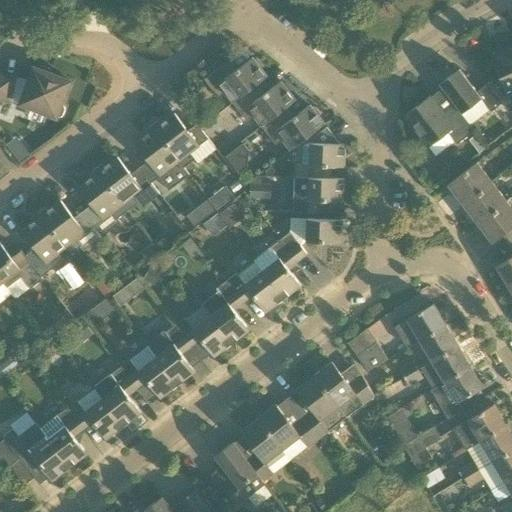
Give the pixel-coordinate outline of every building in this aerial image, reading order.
[(499,67),(495,68),(503,87),(511,107),(511,47),(501,52),(506,63),(499,67)] [(204,79),(218,97),(225,92),(232,103),(254,86),(267,77),(252,57),(233,72),(225,63),(204,79)] [(34,67),(19,104),(57,118),(57,116),(60,117),(62,116),(65,111),(65,107),(61,106),(71,81),(49,73),(50,70),(48,67),(42,65),(39,66),(38,68),(34,67)] [(481,99),(491,111),(502,103),(488,84),(476,92),(459,69),(439,84),(454,104),(461,114),(481,99)] [(0,73),(0,100),(10,102),(16,77),(0,73)] [(254,86),(232,103),(247,121),(253,116),(261,126),(283,110),(295,100),(281,81),(261,96),(254,86)] [(429,97),(405,116),(417,132),(428,146),(447,131),(457,144),(467,136),(473,132),(474,131),(473,128),(461,114),(454,104),(442,112),(431,97),(430,97),(430,96),(429,97)] [(324,124),(318,116),(310,105),(290,120),(283,110),(261,126),(275,144),(282,139),(290,150),(324,124)] [(154,123),(152,125),(184,167),(195,159),(190,153),(208,139),(197,124),(188,131),(178,117),(175,113),(172,116),(163,123),(160,119),(154,123)] [(147,135),(135,144),(148,161),(140,168),(151,183),(159,177),(169,190),(189,175),(183,168),(184,167),(152,125),(149,127),(144,131),(147,135)] [(323,166),(332,166),(344,167),(345,144),(339,144),(327,127),(302,147),(301,165),(295,164),(295,177),(309,178),(322,178),(323,166)] [(476,135),(469,140),(479,152),(485,147),(476,135)] [(241,143),(224,157),(238,174),(246,168),(247,151),(241,143)] [(26,150),(17,157),(20,162),(30,155),(26,150)] [(98,166),(95,168),(127,211),(128,210),(138,202),(134,196),(151,183),(140,168),(131,174),(129,172),(118,157),(106,166),(103,162),(98,166)] [(448,184),(462,203),(491,181),(477,162),(448,184)] [(90,178),(78,188),(91,205),(83,211),(94,226),(113,212),(118,218),(121,216),(127,211),(95,168),(92,171),(87,174),(90,178)] [(250,181),(250,184),(260,184),(260,176),(256,176),(250,181)] [(293,212),(321,213),(321,201),(343,202),(344,179),(322,178),(309,178),(295,177),(293,212)] [(477,223),(506,200),(491,181),(462,203),(477,223)] [(250,184),(250,198),(270,199),(271,184),(260,184),(250,184)] [(223,186),(214,194),(222,204),(231,197),(223,186)] [(202,193),(187,205),(201,223),(216,211),(202,193)] [(492,242),(502,235),(511,227),(511,208),(506,200),(477,223),(492,242)] [(41,210),(38,212),(71,254),(78,249),(80,247),(76,241),(94,226),(83,211),(74,218),(61,201),(49,210),(46,206),(41,210)] [(231,204),(219,213),(230,228),(242,219),(231,204)] [(33,222),(21,231),(34,248),(25,255),(37,270),(55,256),(60,263),(71,254),(38,212),(35,214),(30,218),(33,222)] [(208,230),(213,237),(227,226),(217,214),(204,224),(208,230)] [(290,232),(281,239),(297,261),(307,254),(301,246),(306,241),(321,242),(341,243),(342,220),(313,219),(307,219),(307,233),(290,232)] [(511,244),(511,227),(502,235),(509,246),(511,244)] [(167,236),(156,244),(163,253),(174,245),(167,236)] [(182,246),(188,254),(197,247),(191,239),(182,246)] [(281,261),(264,274),(283,299),(301,285),(288,268),(297,261),(281,239),(271,247),(281,261)] [(0,278),(3,282),(5,285),(7,287),(21,276),(31,288),(43,278),(37,270),(25,255),(21,250),(11,258),(0,243),(0,278)] [(152,243),(140,252),(149,263),(161,255),(152,243)] [(511,255),(496,266),(508,286),(511,283),(511,255)] [(236,273),(227,281),(243,302),(252,295),(265,312),(283,299),(264,274),(255,262),(255,261),(237,275),(236,273)] [(150,267),(143,280),(158,287),(165,274),(150,267)] [(107,279),(96,287),(104,297),(114,289),(107,279)] [(133,280),(127,285),(135,295),(141,290),(133,280)] [(219,290),(201,304),(210,316),(232,343),(249,330),(234,309),(243,302),(227,281),(217,288),(219,290)] [(79,296),(68,304),(77,316),(88,308),(79,296)] [(105,298),(97,304),(105,315),(113,309),(105,298)] [(395,327),(407,348),(420,341),(446,325),(433,303),(407,319),(395,327)] [(175,325),(191,347),(201,340),(214,357),(232,343),(210,316),(193,329),(185,318),(175,325)] [(175,325),(165,333),(148,346),(178,385),(195,371),(182,354),(191,347),(175,325)] [(420,341),(432,361),(458,345),(446,325),(420,341)] [(46,327),(42,330),(49,339),(53,336),(46,327)] [(368,328),(348,343),(367,371),(388,359),(368,328)] [(432,361),(444,382),(471,366),(458,345),(432,361)] [(121,367),(137,388),(147,381),(160,398),(178,385),(148,346),(121,367)] [(13,348),(0,357),(0,377),(22,361),(13,348)] [(404,378),(419,369),(413,360),(399,368),(404,378)] [(332,362),(314,375),(338,407),(354,395),(355,394),(363,404),(364,404),(374,396),(361,374),(348,384),(345,379),(332,362)] [(471,366),(444,382),(431,390),(448,419),(463,410),(458,402),(483,387),(471,366)] [(137,388),(121,367),(94,387),(95,389),(124,426),(141,412),(128,395),(137,388)] [(424,378),(419,369),(404,378),(409,387),(424,378)] [(313,411),(303,418),(318,438),(329,430),(321,420),(338,407),(314,375),(296,389),(313,411)] [(77,400),(67,408),(83,429),(93,422),(106,439),(124,426),(95,389),(78,402),(77,400)] [(307,446),(318,438),(303,418),(293,426),(276,404),(258,418),(282,449),(300,436),(307,446)] [(507,426),(493,404),(453,428),(464,446),(465,446),(467,449),(507,426)] [(57,415),(40,429),(49,440),(70,467),(87,454),(74,437),(83,429),(67,408),(57,415)] [(257,453),(247,461),(263,481),(273,473),(265,462),(282,449),(258,418),(241,431),(257,453)] [(29,471),(35,467),(39,463),(52,481),(70,467),(49,440),(40,429),(36,424),(19,437),(14,430),(4,437),(5,440),(29,471)] [(410,424),(398,431),(405,443),(417,436),(410,424)] [(492,461),(511,449),(511,434),(507,426),(467,449),(473,460),(458,469),(464,478),(479,469),(492,461)] [(404,445),(416,467),(432,458),(425,447),(441,438),(435,427),(404,445)] [(29,471),(5,440),(0,443),(0,461),(5,457),(11,465),(10,466),(25,485),(34,477),(29,471)] [(222,450),(215,456),(232,478),(221,486),(236,506),(247,497),(265,484),(263,481),(247,461),(234,444),(233,442),(222,450)] [(389,444),(380,450),(386,458),(394,452),(389,444)] [(463,447),(451,454),(453,457),(465,450),(463,447)] [(511,449),(492,461),(505,482),(511,477),(511,449)] [(10,468),(3,473),(15,490),(22,485),(10,468)] [(484,478),(479,469),(464,478),(469,487),(484,478)] [(511,505),(511,477),(505,482),(511,494),(498,503),(503,511),(511,505)] [(210,511),(194,491),(171,508),(162,497),(144,511),(210,511)] [(215,491),(206,498),(216,511),(225,511),(229,509),(215,491)] [(319,497),(314,501),(322,510),(327,507),(319,497)]
